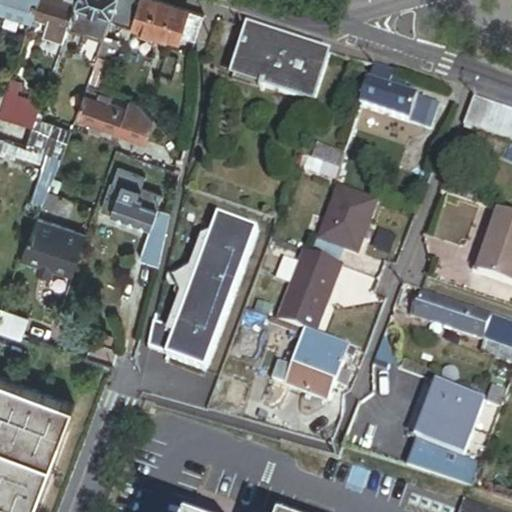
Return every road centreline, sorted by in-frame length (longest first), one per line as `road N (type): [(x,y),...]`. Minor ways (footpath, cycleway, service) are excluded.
road 1 (residential): [(305,5),(435,59)]
road 2 (residential): [(72,511),(117,390)]
